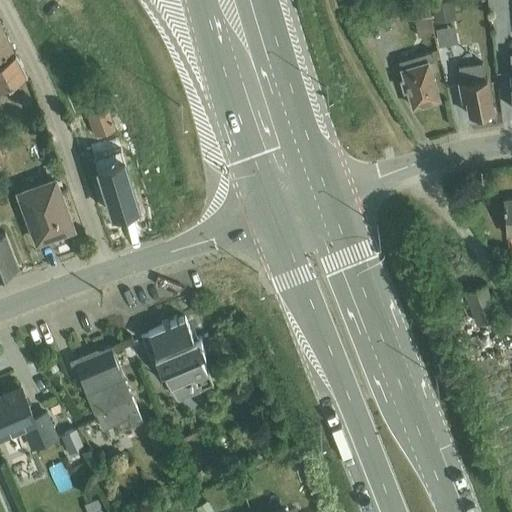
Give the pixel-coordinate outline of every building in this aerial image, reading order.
[(427,0),(421,0),(401,5),(404,18),(414,16),(418,35),(434,31),(427,0)] [(452,0),(441,0),(431,2),(434,20),(455,17),(452,0)] [(0,12),(0,74),(25,63),(0,12)] [(440,24),(436,28),(438,44),(457,41),(454,22),(440,24)] [(428,60),(434,58),(432,50),(399,59),(404,76),(401,77),(404,88),(407,87),(412,105),(439,97),(431,71),(428,60)] [(428,60),(431,71),(438,69),(434,58),(428,60)] [(461,80),(457,81),(461,100),(465,99),(468,114),(494,109),(488,75),(485,76),(482,59),(458,63),(461,80)] [(91,127),(114,123),(111,101),(88,105),(91,127)] [(123,139),(92,147),(104,194),(135,186),(123,139)] [(53,168),(17,180),(35,238),(72,227),(53,168)] [(3,225),(0,225),(0,269),(15,266),(3,225)] [(486,281),(464,289),(477,322),(499,313),(486,281)] [(188,305),(148,317),(171,391),(211,378),(188,305)] [(110,337),(68,354),(96,423),(138,407),(110,337)] [(0,382),(1,385),(0,385),(0,426),(1,429),(22,419),(43,410),(25,369),(0,380),(0,382)] [(191,392),(175,394),(177,409),(193,407),(191,392)] [(200,406),(170,417),(185,457),(215,445),(200,406)] [(43,410),(22,419),(32,443),(53,435),(43,410)] [(287,511),(280,496),(242,511),(287,511)]
